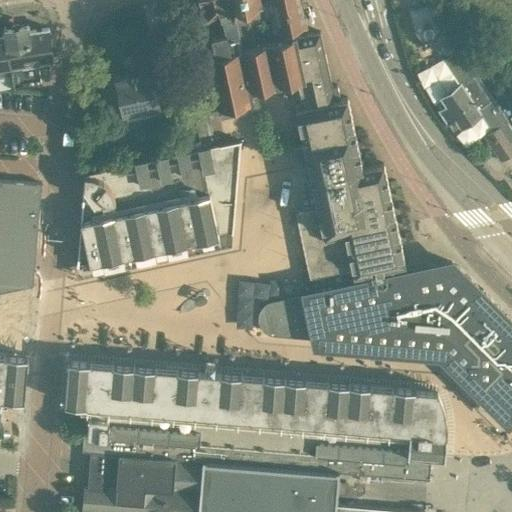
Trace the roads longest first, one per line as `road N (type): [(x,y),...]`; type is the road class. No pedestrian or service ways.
road 1 (residential): [(33,511),(75,0)]
road 2 (tertiary): [(343,0),(419,152),(511,254)]
road 3 (tertiary): [(511,211),(423,115),(374,0)]
